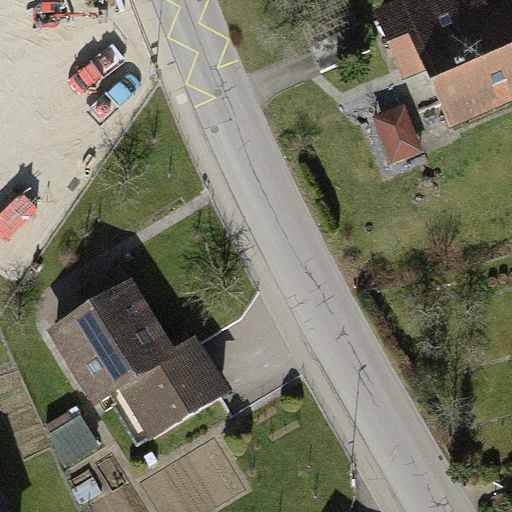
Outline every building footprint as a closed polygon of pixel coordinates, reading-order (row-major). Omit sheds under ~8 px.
[(478,0),(420,0),(372,21),(398,82),(421,72),(449,139),(511,112),(511,27),(504,9),(485,17),(478,0)] [(305,52),(318,83),(370,62),(357,31),(305,52)] [(400,104),(363,121),(386,172),(423,155),(400,104)] [(120,399),(150,448),(229,399),(194,342),(172,356),(127,283),(39,337),(77,399),(84,395),(96,414),(120,399)] [(48,441),(65,474),(107,452),(90,420),(48,441)]
